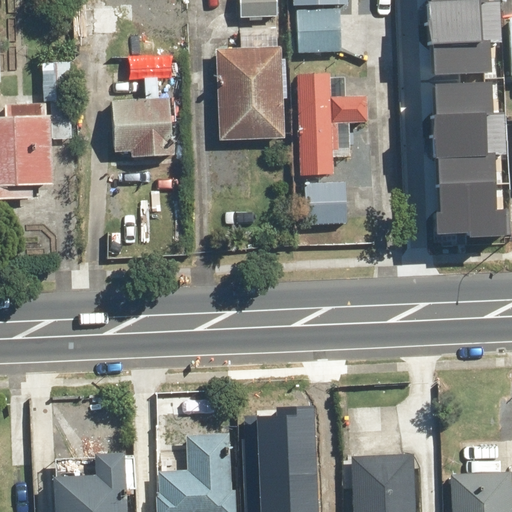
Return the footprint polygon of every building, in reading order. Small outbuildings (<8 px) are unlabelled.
[(210,0),(191,0),(191,22),(210,22),(210,0)] [(278,0),(239,0),(239,16),(278,17),(278,0)] [(429,0),(433,76),(485,73),(484,40),(497,40),(495,0),(429,0)] [(153,12),(128,10),(77,7),(76,39),(95,40),(95,47),(125,49),(126,33),(152,34),(153,12)] [(294,15),(296,53),(340,50),(338,13),(294,15)] [(217,52),(224,139),(286,134),(279,48),(217,52)] [(46,60),(46,101),(74,101),(74,60),(46,60)] [(328,74),(297,76),(303,173),(334,171),(331,124),(370,122),(368,99),(329,101),(328,74)] [(431,213),(432,242),(505,238),(503,205),(492,205),(490,158),(500,158),(498,118),(484,118),(482,86),(430,89),(437,213),(431,213)] [(169,100),(117,103),(120,154),(173,151),(169,100)] [(48,114),(0,117),(0,192),(54,188),(48,114)] [(350,186),(306,183),(304,228),(347,231),(350,186)] [(313,511),(310,399),(274,401),(274,410),(253,411),(256,511),(313,511)] [(159,470),(160,511),(235,511),(234,468),(231,468),(229,432),(189,435),(192,469),(159,470)] [(359,511),(418,511),(413,454),(354,460),(359,511)] [(59,511),(127,511),(124,455),(56,458),(59,511)] [(511,511),(511,471),(455,473),(455,511),(511,511)]
